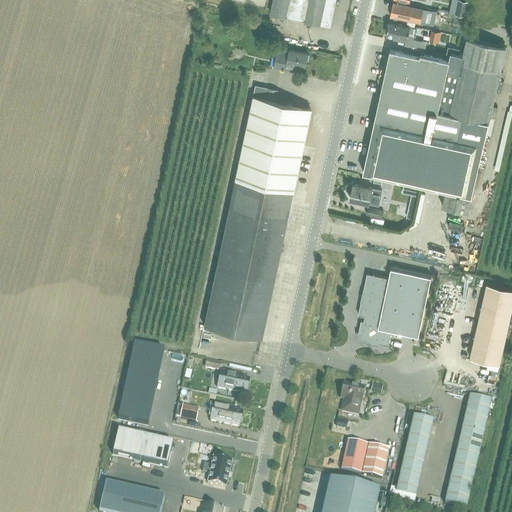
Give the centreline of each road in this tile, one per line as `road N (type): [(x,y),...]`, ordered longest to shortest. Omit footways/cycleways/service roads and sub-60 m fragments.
road 1 (tertiary): [(290,349),(366,0)]
road 2 (residential): [(290,349),(415,376),(451,403),(427,502)]
road 3 (tertiary): [(254,511),(290,349)]
